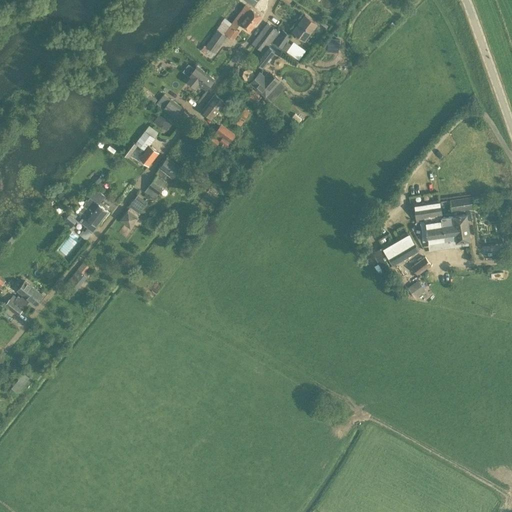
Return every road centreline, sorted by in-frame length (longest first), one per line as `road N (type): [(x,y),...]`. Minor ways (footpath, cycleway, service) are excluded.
road 1 (unclassified): [(0,353),(217,83),(270,0)]
road 2 (unclassified): [(511,126),(465,0)]
